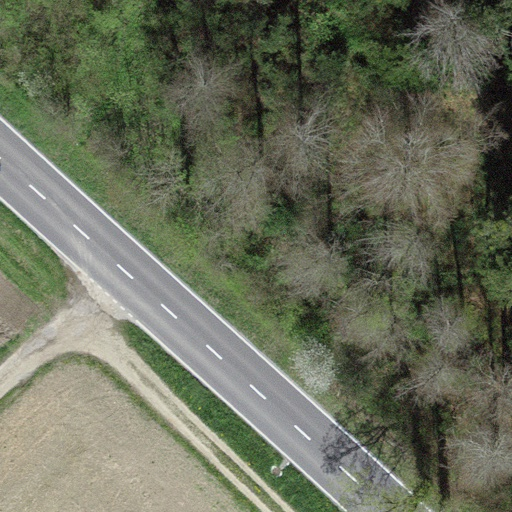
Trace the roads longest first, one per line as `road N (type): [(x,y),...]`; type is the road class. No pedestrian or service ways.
road 1 (primary): [(0,158),(371,511)]
road 2 (track): [(74,324),(268,511)]
road 3 (track): [(0,396),(129,275)]
